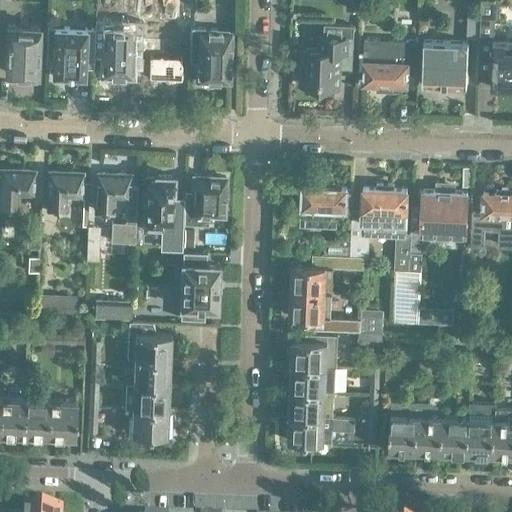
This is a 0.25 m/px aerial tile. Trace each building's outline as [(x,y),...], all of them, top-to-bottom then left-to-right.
[(177,0),(177,25),(194,26),(194,0),(177,0)] [(497,0),(481,0),(478,69),(491,70),(491,86),(511,87),(511,89),(511,39),(494,38),(495,19),(499,16),(500,2),(497,0)] [(146,11),(133,11),(133,24),(146,25),(146,11)] [(39,25),(33,24),(7,23),(5,71),(37,73),(39,25)] [(352,67),(354,25),(330,24),(329,39),(324,39),(323,49),(301,48),(301,62),(304,62),(303,83),(338,85),(339,67),(352,67)] [(47,27),(46,64),(53,64),(52,73),(85,75),(85,66),(94,66),(95,29),(47,27)] [(230,42),(228,42),(228,28),(191,27),(190,58),(198,58),(197,80),(229,81),(230,42)] [(149,77),(181,78),(183,40),(167,40),(167,41),(155,41),(155,31),(143,31),(142,55),(150,55),(149,77)] [(133,77),(134,61),(135,39),(95,38),(94,54),(102,54),(101,75),(133,77)] [(417,62),(417,64),(418,65),(419,40),(366,38),(365,51),(358,51),(358,66),(363,66),(363,82),(376,82),(376,86),(394,87),(394,83),(407,83),(407,80),(409,76),(410,69),(408,65),(408,62),(417,62)] [(425,39),(422,84),(436,85),(436,89),(453,89),(453,85),(467,86),(467,82),(468,80),(468,73),(467,72),(467,64),(469,41),(425,39)] [(2,168),(1,190),(0,202),(0,207),(17,208),(18,191),(33,192),(34,169),(2,168)] [(89,182),(88,181),(82,181),(82,171),(50,170),(48,209),(65,210),(65,192),(81,193),(81,198),(89,199),(89,182)] [(138,186),(130,185),(130,173),(98,172),(96,211),(114,212),(114,195),(127,195),(126,221),(112,221),(111,240),(135,241),(138,186)] [(182,247),(184,197),(172,197),(173,175),(156,174),(156,177),(145,177),(143,230),(163,231),(163,247),(182,247)] [(184,223),(208,224),(208,214),(224,215),(224,208),(227,208),(227,196),(225,196),(226,177),(194,176),(193,198),(185,198),(184,223)] [(353,188),(347,188),(347,186),(334,185),(334,181),(317,180),(316,184),(303,184),(303,187),(301,191),(300,198),(302,202),(302,206),(302,223),(336,224),(337,207),(346,207),(347,204),(352,204),(353,188)] [(352,216),(351,239),(351,255),(365,255),(369,256),(371,234),(397,235),(396,268),(410,269),(411,251),(411,249),(411,233),(405,233),(407,188),(394,188),(394,184),(377,183),(377,187),(363,186),(363,190),(362,190),(361,205),(362,205),(362,217),(352,216)] [(413,207),(411,233),(411,249),(424,250),(425,232),(466,234),(468,191),(454,190),(454,186),(437,186),(437,190),(423,189),(423,207),(413,207)] [(482,210),(482,211),(472,211),(471,243),(484,244),(485,227),(500,228),(500,244),(511,244),(511,188),(497,188),(497,192),(483,191),(483,195),(481,199),(481,204),(482,210)] [(40,247),(41,227),(41,222),(29,221),(28,247),(40,247)] [(100,225),(88,225),(88,240),(100,241),(100,225)] [(279,230),(278,245),(294,245),(295,230),(279,230)] [(183,234),(182,252),(192,252),(193,235),(183,234)] [(351,255),(351,239),(339,238),(339,242),(325,241),(325,253),(351,255)] [(99,260),(100,241),(88,240),(87,260),(99,260)] [(411,251),(410,269),(422,269),(423,252),(411,251)] [(203,308),(215,308),(217,265),(205,265),(206,253),(192,252),(182,252),(179,318),(203,320),(203,308)] [(351,255),(325,253),(313,253),(313,265),(333,266),(336,266),(364,268),(365,255),(351,255)] [(276,254),(276,262),(286,262),(286,254),(276,254)] [(29,256),(28,270),(39,271),(39,257),(29,256)] [(333,291),(333,266),(313,265),(293,264),(293,267),(292,279),(293,279),(292,290),(333,291)] [(419,321),(420,305),(422,269),(410,269),(396,268),(395,320),(419,321)] [(332,316),(333,291),(292,290),(292,301),(291,301),(291,312),(291,315),(307,316),(306,328),(359,330),(362,330),(362,318),(332,316)] [(42,294),(41,316),(76,317),(77,299),(59,299),(60,295),(42,294)] [(98,298),(98,312),(131,313),(132,299),(98,298)] [(420,305),(419,321),(454,322),(455,306),(420,305)] [(383,331),(384,314),(362,313),(362,317),(362,318),(362,330),(383,331)] [(157,333),(152,321),(128,320),(127,357),(134,357),(170,358),(170,356),(171,355),(172,347),(170,346),(171,333),(169,333),(157,333)] [(383,331),(362,330),(359,330),(358,342),(383,343),(383,331)] [(26,341),(26,332),(13,331),(13,340),(26,341)] [(309,331),(309,339),(293,338),(292,352),(291,352),(290,360),(292,360),(292,363),(337,365),(338,332),(309,331)] [(39,341),(39,332),(26,332),(26,341),(39,341)] [(52,342),(52,333),(39,332),(39,341),(52,342)] [(75,343),(76,334),(62,333),(62,342),(75,343)] [(92,339),(92,355),(101,356),(101,340),(92,339)] [(403,356),(403,347),(394,347),(394,356),(403,356)] [(420,357),(420,348),(403,347),(403,356),(420,357)] [(437,358),(437,349),(420,348),(420,357),(437,358)] [(446,358),(446,349),(437,349),(437,358),(446,358)] [(455,358),(455,349),(446,349),(446,358),(455,358)] [(472,359),(472,350),(455,349),(455,358),(472,359)] [(489,360),(489,351),(472,350),(472,359),(489,360)] [(381,351),(379,351),(372,351),(371,367),(381,368),(381,351)] [(498,360),(498,351),(489,351),(489,360),(498,360)] [(507,360),(507,352),(498,351),(498,360),(507,360)] [(99,381),(101,356),(92,355),(91,381),(99,381)] [(169,371),(170,358),(134,357),(133,382),(169,384),(169,381),(170,380),(171,372),(169,371)] [(336,391),(337,365),(292,363),(291,377),(289,377),(289,385),(291,385),(291,389),(326,390),(336,391)] [(380,392),(381,368),(371,367),(370,392),(380,392)] [(98,406),(99,381),(91,381),(89,406),(98,406)] [(168,396),(169,384),(133,382),(132,408),(168,409),(168,406),(169,405),(170,397),(168,396)] [(325,416),(326,390),(291,389),(290,402),(288,402),(288,410),(290,411),(290,414),(325,416)] [(378,418),(380,392),(370,392),(369,418),(378,418)] [(0,395),(0,431),(75,434),(75,432),(76,399),(0,395)] [(415,448),(417,415),(417,402),(391,401),(390,414),(390,435),(389,447),(415,448)] [(441,449),(443,416),(443,406),(428,406),(428,402),(417,402),(417,415),(415,448),(441,449)] [(493,452),(495,404),(469,403),(469,417),(467,451),(479,451),(479,453),(490,454),(490,452),(493,452)] [(511,452),(511,404),(495,404),(493,452),(511,452)] [(97,432),(98,406),(89,406),(88,431),(97,432)] [(167,421),(168,409),(132,408),(131,433),(133,434),(133,433),(165,434),(165,435),(167,435),(167,431),(168,430),(169,422),(167,421)] [(358,427),(358,414),(338,413),(338,426),(358,427)] [(333,416),(325,416),(290,414),(289,427),(287,427),(287,435),(289,435),(289,440),(332,442),(333,416)] [(467,451),(469,417),(443,416),(441,449),(467,451)] [(377,443),(378,418),(369,418),(368,443),(377,443)]
